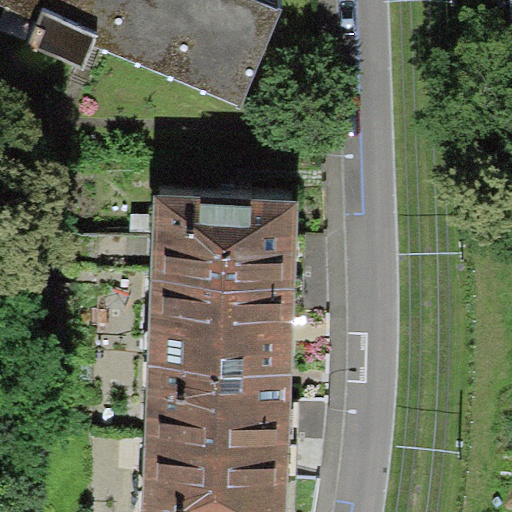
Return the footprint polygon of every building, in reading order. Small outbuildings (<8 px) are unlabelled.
[(12,0),(35,9),(27,28),(82,51),(90,32),(239,94),(278,0),(12,0)] [(199,184),(159,182),(156,265),(302,270),(304,230),(290,229),(291,209),(292,187),(252,186),(252,183),(199,181),(199,184)] [(287,310),(301,310),(302,270),(156,265),(153,348),(286,353),(287,322),(287,310)] [(296,436),(298,396),(284,395),(285,382),(286,353),(153,348),(150,431),(296,436)] [(279,511),(281,487),(281,476),(295,476),(296,436),(150,431),(146,511),(279,511)]
